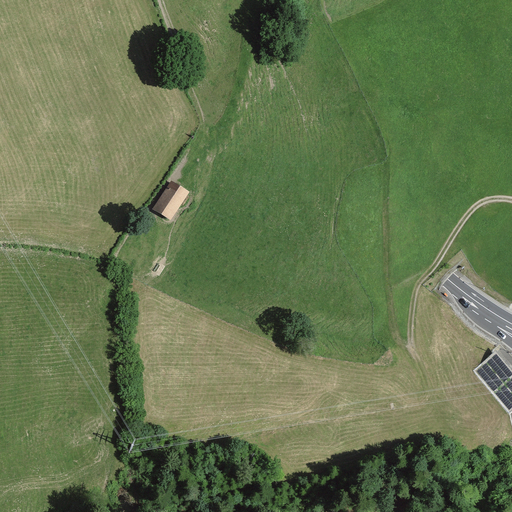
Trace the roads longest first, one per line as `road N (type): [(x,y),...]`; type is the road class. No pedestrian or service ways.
road 1 (track): [(511,199),(475,206),(419,283),(412,347),(393,327),(389,164)]
road 2 (trunk): [(263,0),(351,178),(449,279)]
